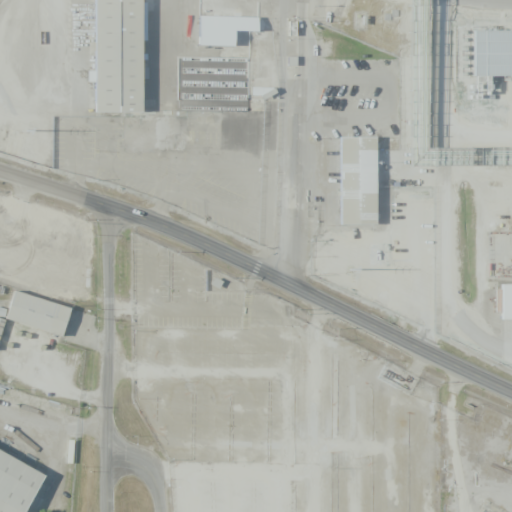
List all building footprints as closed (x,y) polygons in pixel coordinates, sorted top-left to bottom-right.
[(103,117),(102,1),(146,1),(147,117),(103,117)] [(198,45),(232,46),(233,31),(256,31),(256,17),(199,15),(198,45)] [(511,83),(484,83),(485,37),(511,37),(511,83)] [(266,79),(267,66),(240,65),(240,60),(232,60),(231,78),(266,79)] [(233,146),(262,147),(263,105),(234,104),(233,146)] [(185,118),(123,117),(122,150),(185,151),(185,118)] [(348,227),(348,143),(381,143),(381,227),(348,227)] [(511,283),(500,284),(500,320),(511,319),(511,283)] [(74,313),(66,338),(11,321),(19,295),(74,313)] [(0,511),(23,511),(43,473),(0,451),(0,511)]
